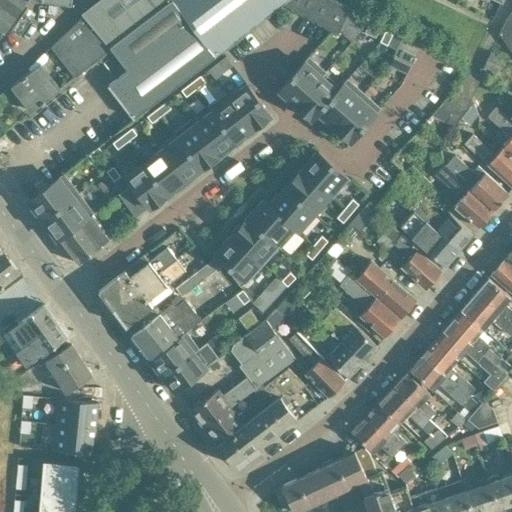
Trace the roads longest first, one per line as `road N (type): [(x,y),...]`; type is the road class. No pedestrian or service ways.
road 1 (residential): [(224,502),(357,394),(511,219)]
road 2 (residential): [(293,122),(66,300)]
road 3 (residential): [(293,122),(346,165),(427,62)]
